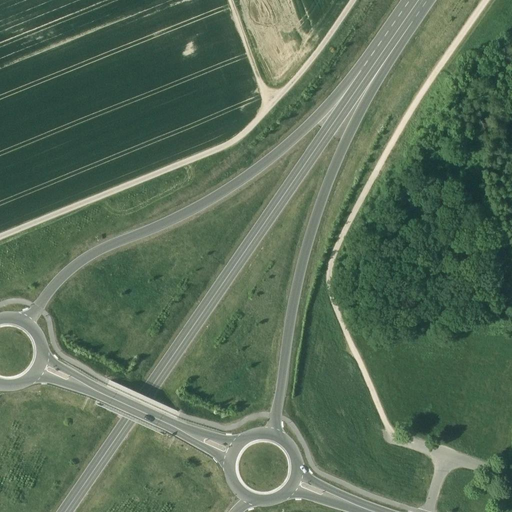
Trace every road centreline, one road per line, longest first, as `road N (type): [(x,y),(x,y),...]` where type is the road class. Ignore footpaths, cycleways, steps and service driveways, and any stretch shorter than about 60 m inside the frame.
road 1 (primary): [(65,511),(406,18)]
road 2 (track): [(390,438),(330,298),(328,269),(432,73),(485,0)]
road 3 (primary): [(406,18),(265,162),(185,213),(85,257),(24,319)]
road 4 (primary): [(275,433),(304,255),(336,162),(406,18)]
road 5 (track): [(0,236),(236,139),(290,85),(349,0)]
road 6 (secondary): [(230,454),(40,366)]
